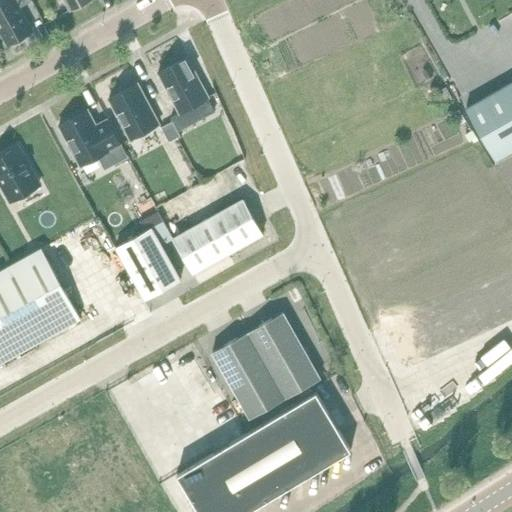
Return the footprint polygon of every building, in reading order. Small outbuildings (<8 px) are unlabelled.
[(32,2),(30,0),(0,0),(2,2),(0,3),(0,29),(9,45),(33,32),(20,8),(32,2)] [(65,0),(71,11),(90,0),(65,0)] [(159,72),(180,112),(209,96),(188,57),(159,72)] [(511,82),(467,108),(496,160),(511,151),(511,82)] [(131,139),(160,123),(138,83),(109,99),(131,139)] [(441,91),(449,107),(456,103),(448,87),(441,91)] [(97,126),(89,110),(59,125),(81,165),(99,156),(107,170),(129,158),(109,119),(97,126)] [(462,113),(457,116),(462,124),(467,121),(462,113)] [(163,129),(170,141),(180,136),(173,123),(163,129)] [(19,147),(0,157),(0,179),(12,201),(40,185),(19,147)] [(193,273),(264,234),(244,199),(174,238),(175,239),(193,273)] [(152,227),(117,246),(145,299),(180,280),(162,246),(175,239),(174,238),(164,220),(152,227)] [(0,362),(81,318),(44,252),(42,248),(0,270),(0,362)] [(320,380),(297,338),(283,313),(248,332),(286,399),(320,380)] [(250,419),(286,399),(248,332),(213,352),(250,419)] [(177,475),(199,511),(234,511),(240,497),(263,503),(351,451),(317,392),(177,475)] [(105,397),(76,413),(109,472),(138,457),(105,397)] [(76,413),(52,427),(85,486),(109,472),(76,413)] [(52,427),(28,441),(61,500),(85,486),(52,427)] [(28,441),(1,456),(32,511),(39,511),(61,500),(28,441)] [(32,511),(1,456),(0,456),(0,511),(32,511)]
